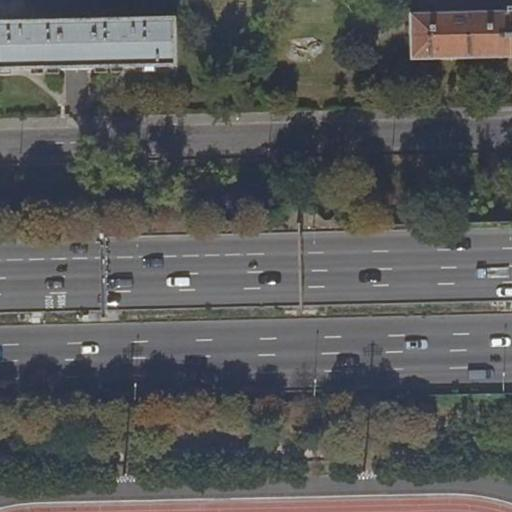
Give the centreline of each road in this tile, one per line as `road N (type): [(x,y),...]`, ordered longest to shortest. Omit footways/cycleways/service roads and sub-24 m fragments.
road 1 (residential): [(0,151),(511,139)]
road 2 (trunk): [(511,268),(0,280)]
road 3 (trunk): [(0,364),(511,354)]
